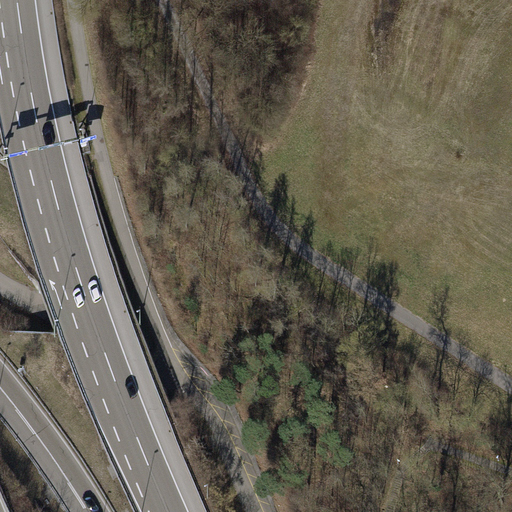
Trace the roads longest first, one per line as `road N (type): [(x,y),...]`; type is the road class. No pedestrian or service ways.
road 1 (motorway): [(170,511),(62,217),(17,0)]
road 2 (motorway): [(0,388),(88,511)]
